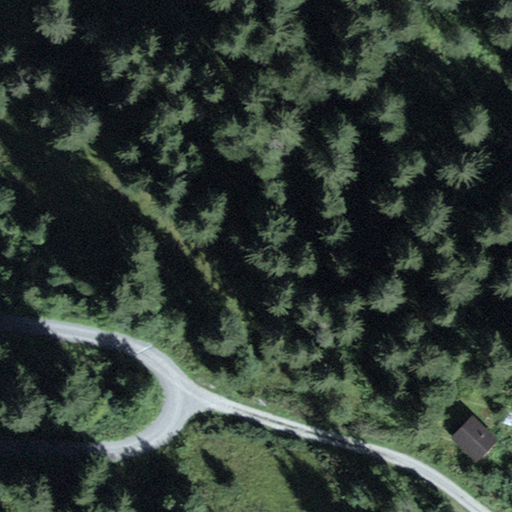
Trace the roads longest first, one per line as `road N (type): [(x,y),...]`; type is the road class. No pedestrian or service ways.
road 1 (track): [(0,449),(153,443),(174,421),(176,392),(166,370),(125,345),(0,324)]
road 2 (track): [(481,511),(433,475),(378,452),(176,392)]
